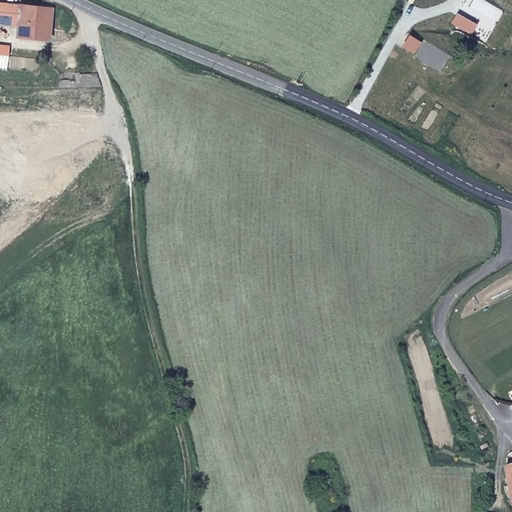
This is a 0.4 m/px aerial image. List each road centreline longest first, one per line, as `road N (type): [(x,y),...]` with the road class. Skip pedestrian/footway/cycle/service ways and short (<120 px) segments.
road 1 (track): [(174,511),(177,464),(123,304),(120,172),(86,60),(53,0)]
road 2 (secondary): [(73,0),(334,110),(511,203)]
